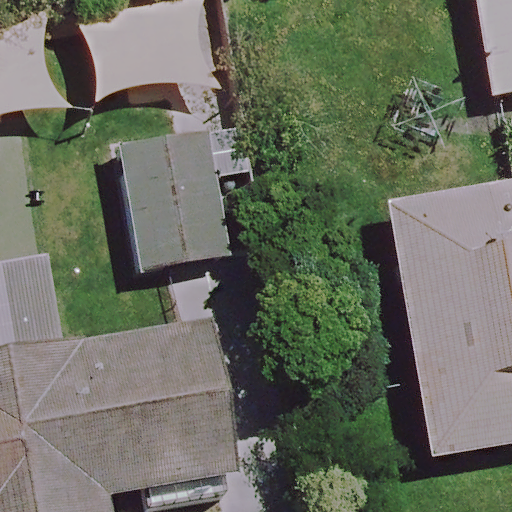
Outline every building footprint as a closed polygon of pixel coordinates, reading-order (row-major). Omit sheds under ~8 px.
[(450,66),(442,0),(369,0),(378,74),(450,66)] [(511,106),(511,0),(462,0),(485,112),(511,106)] [(219,270),(193,152),(103,172),(129,290),(219,270)] [(511,459),(511,200),(378,221),(417,474),(511,459)] [(0,511),(125,511),(135,510),(134,511),(181,511),(222,505),(192,336),(65,359),(49,272),(0,280),(0,511)]
